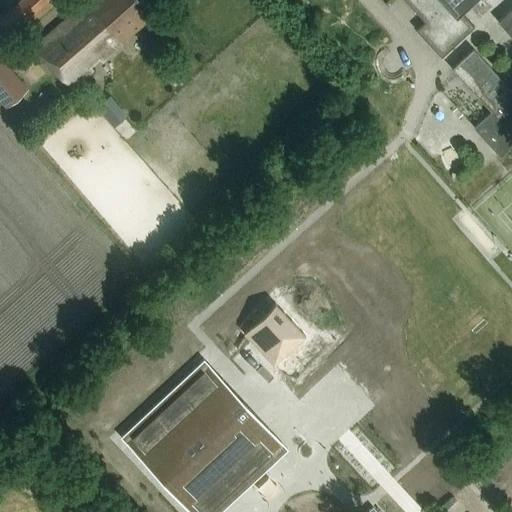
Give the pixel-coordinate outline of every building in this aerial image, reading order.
[(18,0),(0,16),(0,25),(8,35),(48,0),(18,0)] [(150,11),(140,0),(90,0),(36,48),(72,89),(148,21),(143,16),(150,11)] [(459,14),(473,0),(401,0),(424,25),(415,33),(440,60),(473,29),(459,14)] [(511,9),(497,23),(511,40),(511,9)] [(511,146),(511,93),(472,51),(451,71),(490,113),(473,129),(499,158),(511,146)] [(0,100),(7,108),(26,91),(0,60),(0,100)] [(109,97),(95,109),(112,128),(120,122),(126,116),(109,97)] [(241,336),(268,367),(301,339),(273,306),(241,336)] [(203,372),(131,438),(157,466),(154,469),(175,491),(178,489),(199,511),(209,511),(271,454),(252,433),(261,424),(234,395),(229,400),(203,372)]
